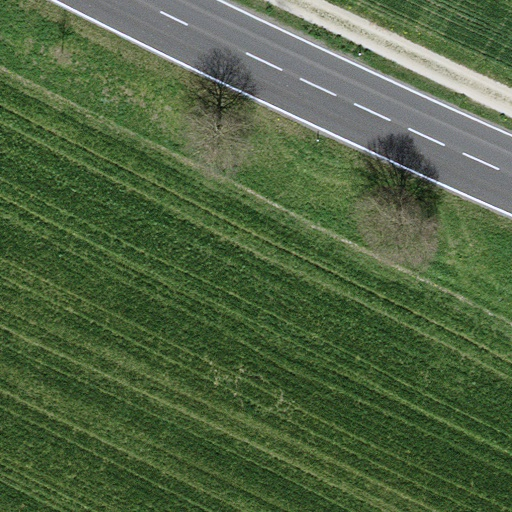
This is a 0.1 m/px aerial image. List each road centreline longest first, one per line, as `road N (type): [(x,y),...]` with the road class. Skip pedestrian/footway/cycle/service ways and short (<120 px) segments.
road 1 (secondary): [(511,179),(129,0)]
road 2 (track): [(511,104),(292,0)]
